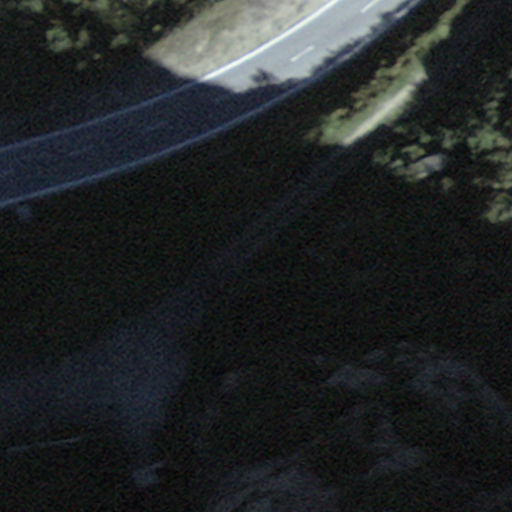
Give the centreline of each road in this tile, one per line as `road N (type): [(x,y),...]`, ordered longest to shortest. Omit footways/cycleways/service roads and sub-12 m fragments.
road 1 (track): [(498,0),(406,104),(134,345),(26,400),(0,405)]
road 2 (secondary): [(375,0),(224,96),(0,173)]
